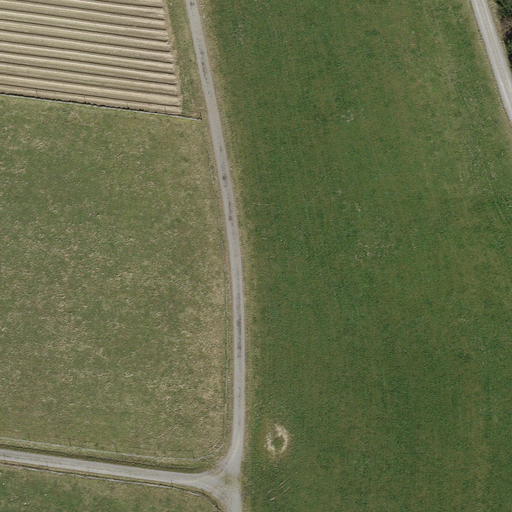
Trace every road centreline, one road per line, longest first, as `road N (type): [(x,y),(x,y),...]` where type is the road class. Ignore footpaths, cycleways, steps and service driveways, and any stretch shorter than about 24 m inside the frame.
road 1 (track): [(192,0),(233,219),(238,511)]
road 2 (track): [(0,460),(237,489)]
